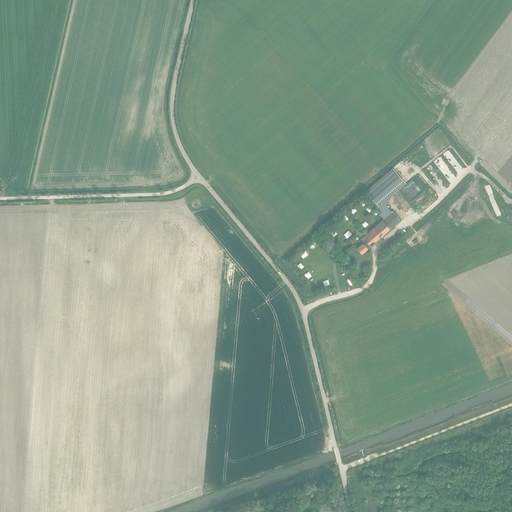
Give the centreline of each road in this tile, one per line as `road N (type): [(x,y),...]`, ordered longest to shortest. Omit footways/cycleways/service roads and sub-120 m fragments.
road 1 (unclassified): [(351,511),(297,297),(198,175)]
road 2 (track): [(302,310),(364,287),(374,249),(469,169)]
road 3 (unclassified): [(198,175),(163,193),(0,200)]
road 4 (unclassified): [(198,175),(171,113),(192,0)]
